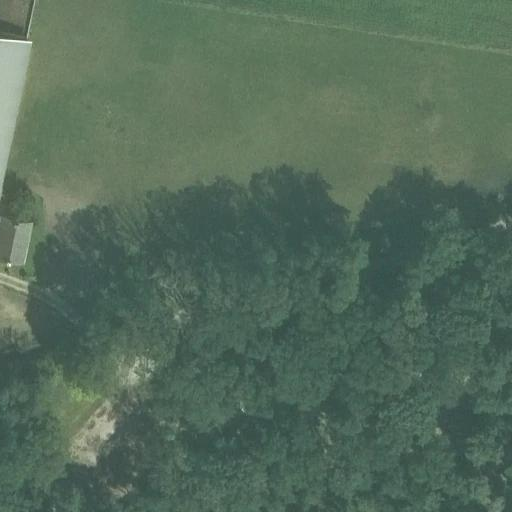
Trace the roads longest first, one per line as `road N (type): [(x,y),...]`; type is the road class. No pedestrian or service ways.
road 1 (track): [(469,244),(176,317),(122,351)]
road 2 (track): [(413,511),(457,371),(469,244),(511,221)]
road 3 (track): [(0,503),(102,388),(122,351)]
road 4 (track): [(122,351),(0,276)]
